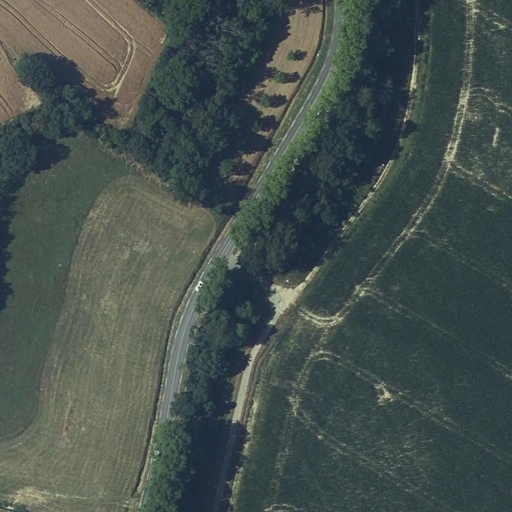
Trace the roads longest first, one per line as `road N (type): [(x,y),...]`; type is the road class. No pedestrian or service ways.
road 1 (secondary): [(148,511),(183,334),(324,88),(341,40),(343,0)]
road 2 (track): [(289,290),(345,210),(379,126),(397,0)]
